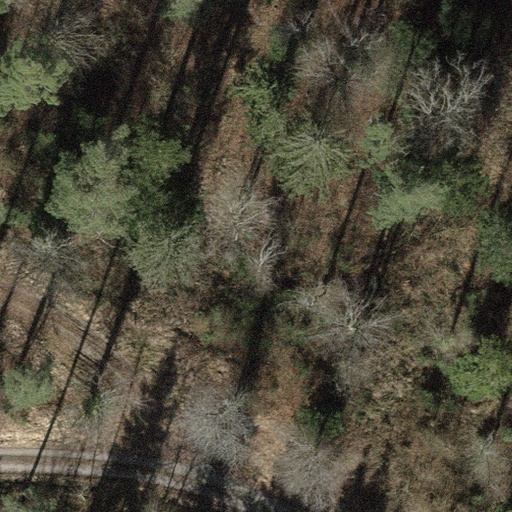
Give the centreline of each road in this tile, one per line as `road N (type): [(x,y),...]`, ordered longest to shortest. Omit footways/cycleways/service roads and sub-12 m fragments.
road 1 (track): [(281,511),(212,462),(0,459)]
road 2 (track): [(0,287),(212,462)]
